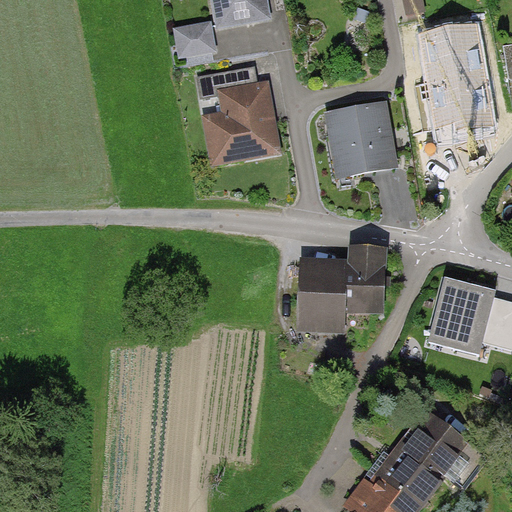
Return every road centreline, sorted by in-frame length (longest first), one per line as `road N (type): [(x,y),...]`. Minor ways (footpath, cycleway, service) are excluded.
road 1 (residential): [(0,220),(189,218),(430,247)]
road 2 (residential): [(430,247),(341,438),(312,486),(288,507)]
road 3 (residential): [(430,247),(511,152)]
